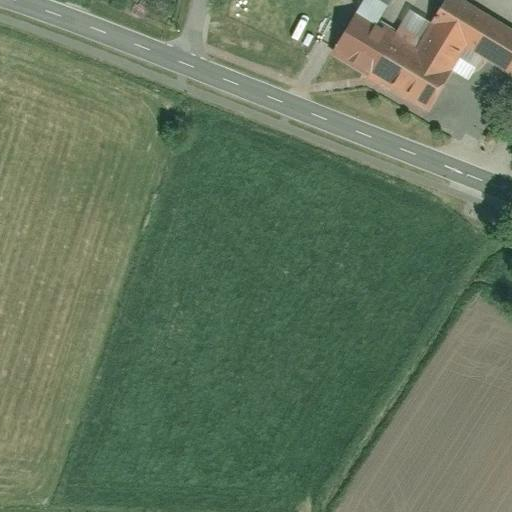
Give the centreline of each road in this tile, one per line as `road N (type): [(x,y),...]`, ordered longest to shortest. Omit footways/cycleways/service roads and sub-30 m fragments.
road 1 (secondary): [(511,197),(184,62)]
road 2 (secondary): [(184,62),(0,0)]
